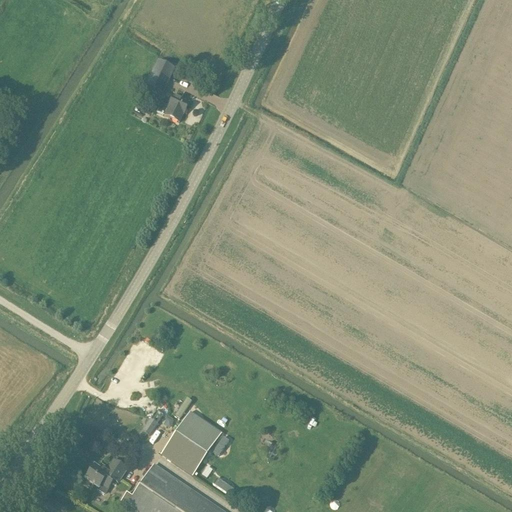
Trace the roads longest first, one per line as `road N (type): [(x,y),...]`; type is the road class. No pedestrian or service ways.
road 1 (tertiary): [(90,355),(193,179),(279,0)]
road 2 (tertiary): [(0,491),(90,355)]
